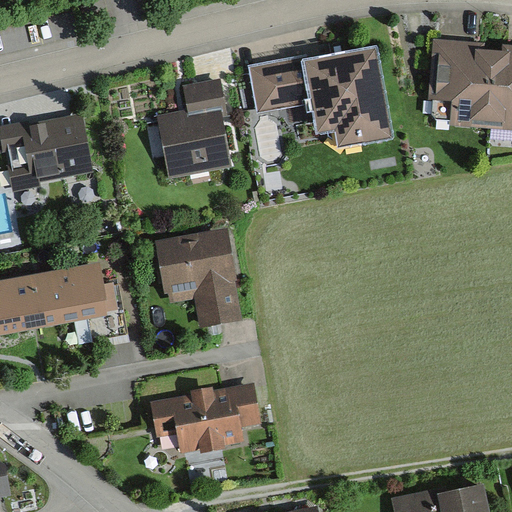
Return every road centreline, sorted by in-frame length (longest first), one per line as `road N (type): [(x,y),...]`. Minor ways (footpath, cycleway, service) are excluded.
road 1 (track): [(167,510),(511,453)]
road 2 (residential): [(0,80),(328,0)]
road 3 (residential): [(250,351),(0,405)]
road 4 (residential): [(0,426),(98,500)]
